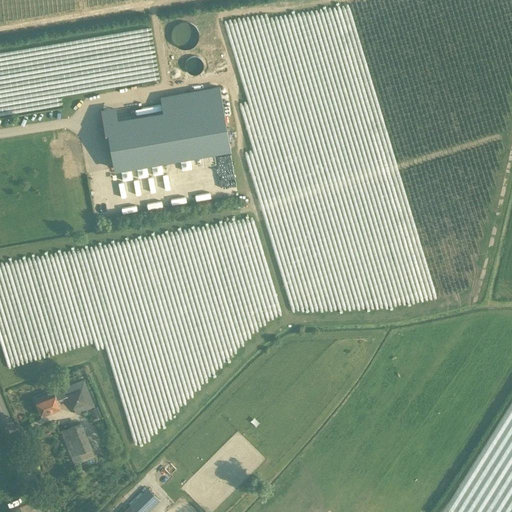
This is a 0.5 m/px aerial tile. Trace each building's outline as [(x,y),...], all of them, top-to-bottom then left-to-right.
[(229,148),(218,86),(162,96),(165,111),(104,121),(110,153),(112,153),(115,168),(229,148)] [(54,391),(35,399),(39,408),(42,415),(60,408),(57,399),(68,395),(76,414),(94,406),(89,393),(83,379),(82,379),(54,392),(54,391)] [(93,418),(101,415),(97,406),(90,409),(93,418)] [(74,464),(95,456),(92,447),(81,422),(60,430),(70,456),(74,464)] [(130,505),(122,511),(145,511),(148,509),(158,499),(147,487),(135,500),(130,505)]
